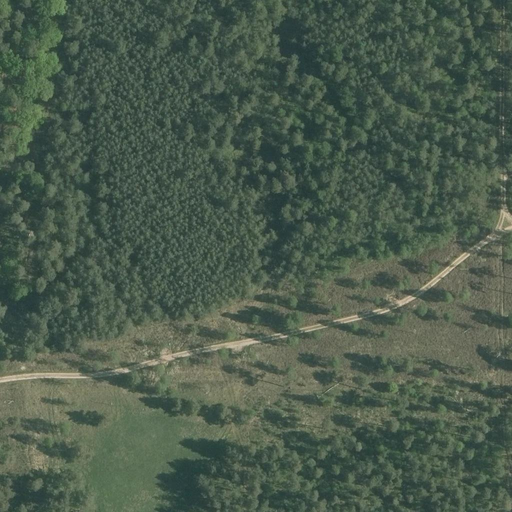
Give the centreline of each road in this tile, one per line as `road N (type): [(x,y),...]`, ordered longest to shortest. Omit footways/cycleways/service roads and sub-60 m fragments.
road 1 (track): [(511,229),(471,245),(419,301),(140,379),(0,380)]
road 2 (track): [(503,0),(505,232)]
